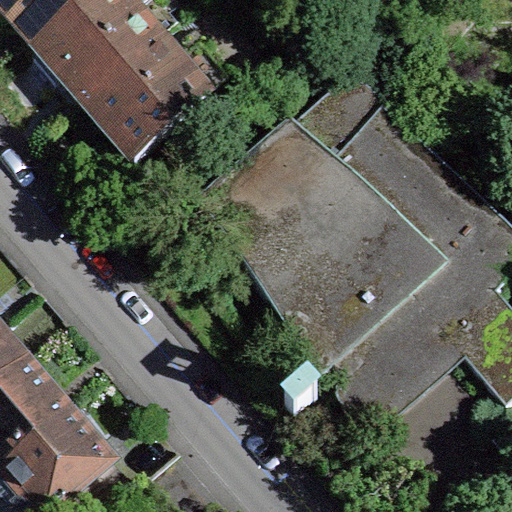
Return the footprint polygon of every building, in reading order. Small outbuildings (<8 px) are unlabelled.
[(0,0),(0,22),(6,30),(13,24),(34,49),(91,0),(0,0)] [(122,0),(91,0),(34,49),(40,56),(33,61),(44,74),(56,87),(62,82),(84,107),(159,42),(122,0)] [(134,166),(209,101),(159,42),(84,107),(103,129),(134,166)] [(7,335),(0,337),(0,386),(23,366),(20,363),(24,355),(7,335)] [(0,474),(67,417),(48,395),(52,387),(44,377),(35,367),(27,370),(23,366),(0,386),(0,474)] [(315,393),(292,413),(309,434),(333,415),(315,393)] [(112,511),(133,495),(92,446),(95,438),(87,428),(79,418),(70,421),(67,417),(0,474),(0,496),(13,511),(112,511)] [(168,511),(145,484),(133,495),(112,511),(168,511)]
